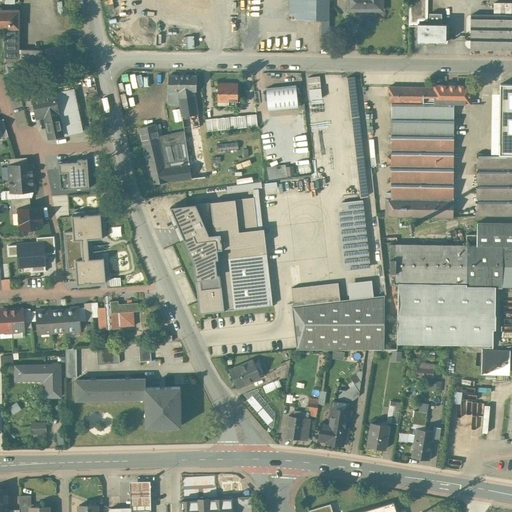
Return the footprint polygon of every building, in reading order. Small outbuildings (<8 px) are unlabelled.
[(303,0),(297,0),(297,5),(296,5),(294,7),(293,7),(294,11),(297,11),(297,20),(303,20),(303,0)] [(303,0),(303,20),(321,20),(321,49),(328,49),(328,0),(303,0)] [(381,0),(347,0),(348,11),(382,10),(381,0)] [(427,0),(408,0),(409,27),(417,27),(417,24),(418,24),(418,21),(427,21),(427,0)] [(19,10),(4,10),(4,29),(19,29),(19,10)] [(418,24),(417,24),(417,27),(417,42),(445,42),(446,25),(441,24),(441,14),(429,14),(429,24),(418,24)] [(511,16),(470,15),(470,49),(511,50),(511,16)] [(19,29),(4,29),(4,59),(18,58),(19,50),(19,29)] [(67,45),(41,50),(44,66),(70,61),(70,59),(67,45)] [(70,61),(44,66),(41,50),(19,50),(18,58),(4,59),(4,73),(71,68),(72,68),(70,61)] [(196,76),(168,76),(168,91),(194,92),(196,92),(196,76)] [(308,76),(311,107),(323,106),(321,76),(308,76)] [(354,77),(346,78),(360,197),(368,196),(354,77)] [(237,84),(218,84),(218,101),(227,101),(235,102),(237,102),(237,84)] [(499,155),(476,155),(476,215),(511,215),(511,84),(500,85),(499,155)] [(295,85),(266,88),(268,111),(298,108),(295,85)] [(434,88),(388,87),(388,103),(391,103),(453,104),(470,104),(471,86),(434,85),(434,88)] [(34,89),(22,92),(26,106),(34,105),(33,98),(36,97),(34,89)] [(73,90),(54,94),(63,135),(82,131),(73,90)] [(197,114),(194,92),(178,92),(182,117),(197,114)] [(36,97),(33,98),(34,105),(37,118),(45,116),(48,133),(52,137),(63,135),(54,94),(36,97)] [(453,104),(391,103),(391,156),(387,156),(387,163),(386,163),(386,216),(444,217),(453,217),(453,104)] [(256,114),(205,119),(207,132),(258,127),(256,114)] [(3,119),(0,119),(0,131),(1,131),(2,137),(8,137),(3,119)] [(158,137),(155,124),(138,128),(151,184),(168,182),(158,137)] [(184,131),(158,137),(168,182),(191,179),(184,131)] [(87,159),(59,161),(61,190),(89,187),(89,179),(87,159)] [(9,166),(10,179),(33,177),(32,164),(27,164),(9,166)] [(269,178),(295,176),(294,164),(268,166),(269,178)] [(33,177),(10,179),(11,193),(34,191),(33,177)] [(101,178),(89,179),(89,187),(90,193),(102,192),(101,178)] [(253,197),(170,206),(194,262),(199,313),(272,305),(264,229),(263,229),(258,189),(252,189),(253,197)] [(29,198),(10,199),(11,214),(19,213),(19,209),(30,208),(29,198)] [(363,200),(341,202),(342,209),(337,209),(343,270),(370,267),(363,200)] [(30,208),(19,209),(19,213),(21,229),(40,227),(40,222),(42,222),(41,212),(39,212),(39,207),(30,208)] [(90,283),(105,282),(104,258),(89,259),(88,239),(102,238),(100,214),(85,215),(85,216),(81,216),(80,215),(72,216),(73,231),(64,232),(66,270),(76,269),(77,284),(85,284),(85,283),(90,282),(90,283)] [(466,245),(396,244),(393,244),(390,244),(390,250),(389,260),(389,284),(398,284),(397,344),(493,344),(493,329),(495,329),(496,315),(496,287),(511,287),(511,223),(476,223),(476,235),(476,245),(466,245)] [(476,235),(466,235),(466,245),(476,245),(476,235)] [(37,238),(37,243),(43,243),(44,253),(55,252),(54,236),(37,238)] [(37,243),(8,246),(8,256),(19,255),(19,267),(32,266),(32,272),(46,271),(44,253),(43,243),(37,243)] [(113,285),(122,285),(121,277),(112,278),(113,285)] [(371,280),(347,282),(349,299),(374,297),(371,280)] [(338,283),(291,288),(293,306),(340,301),(338,283)] [(293,306),(292,306),(296,350),(384,349),(385,295),(374,297),(349,299),(340,301),(293,306)] [(118,301),(110,302),(110,304),(104,304),(105,307),(97,308),(98,314),(99,330),(120,329),(120,327),(134,326),(133,311),(139,311),(138,303),(118,304),(118,301)] [(91,303),(84,304),(85,321),(92,321),(92,315),(91,303)] [(78,308),(71,308),(71,310),(64,311),(66,331),(80,330),(78,308)] [(7,310),(0,310),(0,331),(5,331),(5,332),(12,332),(10,309),(7,309),(7,310)] [(22,309),(14,310),(14,309),(10,309),(12,332),(19,331),(19,330),(24,330),(22,309)] [(44,310),(36,311),(38,333),(52,332),(50,312),(44,312),(44,310)] [(64,311),(50,312),(52,332),(66,331),(64,311)] [(150,343),(138,344),(140,362),(151,361),(150,343)] [(118,345),(107,346),(108,364),(120,363),(118,345)] [(107,346),(96,347),(97,365),(108,364),(107,346)] [(76,348),(65,349),(66,367),(76,367),(76,348)] [(393,360),(402,360),(403,351),(393,350),(393,360)] [(507,352),(485,352),(485,357),(482,356),(481,364),(481,372),(507,373),(507,352)] [(13,355),(1,356),(1,365),(13,364),(13,355)] [(290,360),(281,364),(283,369),(289,367),(290,360)] [(252,361),(230,371),(237,387),(259,377),(252,361)] [(421,368),(417,367),(416,377),(428,378),(429,368),(428,368),(429,365),(421,364),(421,368)] [(59,365),(45,365),(45,366),(15,367),(15,379),(45,378),(46,397),(60,397),(59,365)] [(76,367),(66,367),(66,378),(77,377),(76,367)] [(283,369),(269,375),(272,383),(287,376),(289,367),(283,369)] [(145,388),(145,379),(75,380),(76,400),(146,399),(146,427),(152,427),(174,427),(174,426),(180,426),(180,387),(145,388)] [(431,380),(431,390),(442,391),(443,380),(431,380)] [(354,392),(339,390),(338,399),(353,401),(354,392)] [(255,395),(249,398),(268,424),(273,420),(255,395)] [(318,400),(308,399),(307,410),(310,410),(309,415),(316,416),(318,400)] [(348,403),(333,401),(332,408),(347,411),(348,403)] [(10,407),(14,414),(22,409),(18,402),(10,407)] [(285,412),(290,414),(293,406),(287,404),(285,412)] [(400,408),(389,406),(386,422),(397,424),(400,408)] [(347,411),(332,408),(329,425),(342,427),(344,420),(349,421),(351,411),(347,411)] [(306,413),(294,411),(293,417),(288,416),(285,437),(301,439),(306,440),(309,419),(305,418),(306,413)] [(427,413),(414,411),(412,424),(425,426),(427,413)] [(33,435),(47,435),(47,422),(33,422),(33,435)] [(389,426),(371,423),(367,446),(368,446),(368,448),(375,449),(375,448),(385,449),(389,426)] [(329,425),(321,424),(318,440),(326,442),(329,425)] [(342,427),(329,425),(326,442),(326,443),(342,446),(342,443),(346,444),(348,428),(342,427)] [(433,431),(416,429),(411,457),(429,460),(433,431)] [(150,481),(129,481),(130,508),(130,509),(149,508),(149,510),(151,510),(150,481)] [(31,495),(19,496),(19,510),(19,511),(30,511),(31,506),(31,495)] [(250,511),(249,498),(180,501),(180,510),(184,510),(183,511),(250,511)] [(395,511),(393,502),(359,511),(395,511)]
